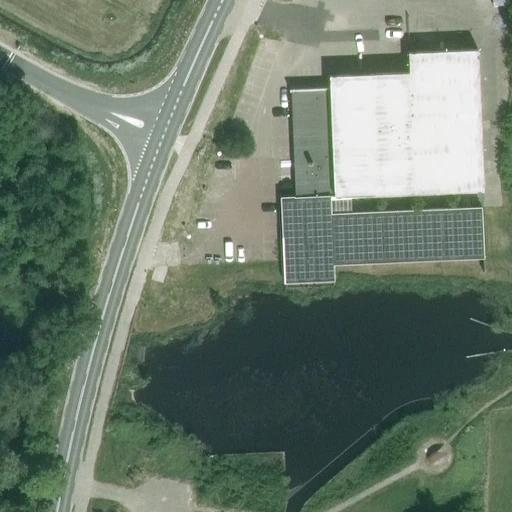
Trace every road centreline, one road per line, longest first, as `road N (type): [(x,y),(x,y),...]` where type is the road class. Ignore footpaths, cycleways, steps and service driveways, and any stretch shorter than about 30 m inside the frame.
road 1 (secondary): [(56,511),(105,304),(162,136)]
road 2 (unclassified): [(9,63),(162,136)]
road 3 (secondary): [(162,136),(222,0)]
